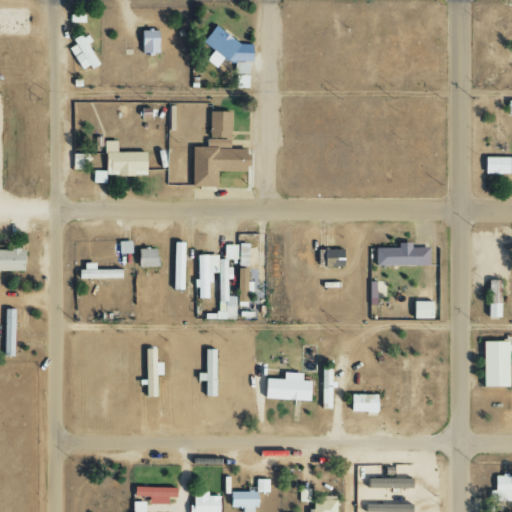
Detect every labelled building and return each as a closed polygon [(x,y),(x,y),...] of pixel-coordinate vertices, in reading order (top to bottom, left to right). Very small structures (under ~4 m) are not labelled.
[(156,53),(155,30),(137,30),(138,53),(156,53)] [(79,70),(86,65),(89,70),(98,64),(80,35),(70,41),(73,45),(66,49),(79,70)] [(188,187),(214,187),(214,171),(244,172),(245,149),(228,149),(229,111),(206,111),(206,147),(189,147),(188,187)] [(142,152),(114,153),(114,141),(102,141),(102,171),(91,171),(91,183),(104,183),(104,176),(143,175),(142,152)] [(84,154),(70,154),(70,169),(84,169),(84,154)] [(511,173),(511,157),(481,158),(482,174),(511,173)] [(130,253),(129,241),(116,242),(117,254),(130,253)] [(181,243),(171,242),(170,290),(180,290),(181,243)] [(372,266),(425,266),(426,248),(408,248),(408,243),(395,243),(395,248),(372,248),(372,266)] [(236,267),(245,267),(246,244),(236,244),(236,267)] [(221,260),(234,259),(234,245),(221,245),(221,260)] [(0,270),(21,271),(22,251),(0,249),(0,270)] [(155,267),(155,249),(135,249),(135,267),(155,267)] [(342,267),(342,249),(320,250),(320,267),(342,267)] [(215,319),(232,319),(232,296),(224,296),(224,279),(227,279),(227,257),(194,256),(194,298),(204,299),(204,283),(209,283),(209,273),(215,273),(215,319)] [(75,279),(117,279),(117,270),(92,270),(92,263),(80,263),(81,271),(75,271),(75,279)] [(484,318),(497,318),(497,281),(485,281),(484,318)] [(428,302),(410,301),(410,319),(428,319),(428,302)] [(1,356),(11,357),(12,310),(2,310),(1,356)] [(480,342),(480,387),(506,387),(506,342),(480,342)] [(153,375),(159,375),(159,362),(152,362),(152,349),(142,349),(142,397),(153,397),(153,375)] [(329,368),(319,367),(318,409),(329,409),(329,382),(329,368)] [(260,399),(306,401),(306,381),(298,381),(299,374),(280,373),(279,380),(261,379),(260,399)] [(373,395),(347,395),(348,413),(374,412),(373,395)] [(511,501),(511,475),(490,475),(490,501),(511,501)] [(266,493),(266,480),(254,480),(253,492),(266,493)] [(131,497),(173,498),(173,488),(131,488),(131,497)] [(308,502),(309,489),(298,489),(297,502),(308,502)] [(215,511),(216,497),(204,496),(204,493),(188,492),(187,511),(215,511)] [(252,511),(253,492),(227,492),(226,508),(240,508),(239,511),(252,511)] [(332,511),(333,497),(309,497),(309,511),(332,511)]
